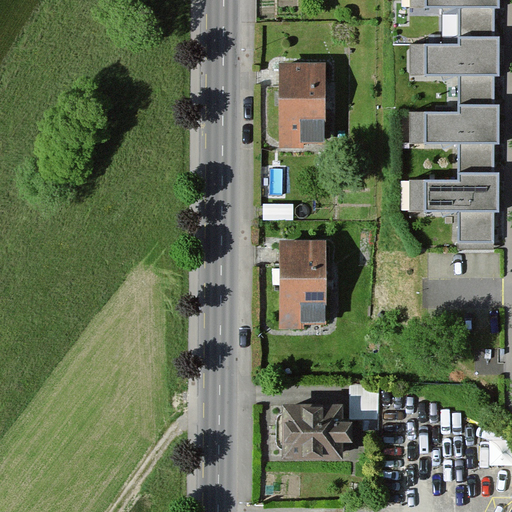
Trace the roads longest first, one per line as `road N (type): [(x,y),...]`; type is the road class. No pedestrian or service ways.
road 1 (tertiary): [(217,511),(222,0)]
road 2 (track): [(110,511),(218,371)]
